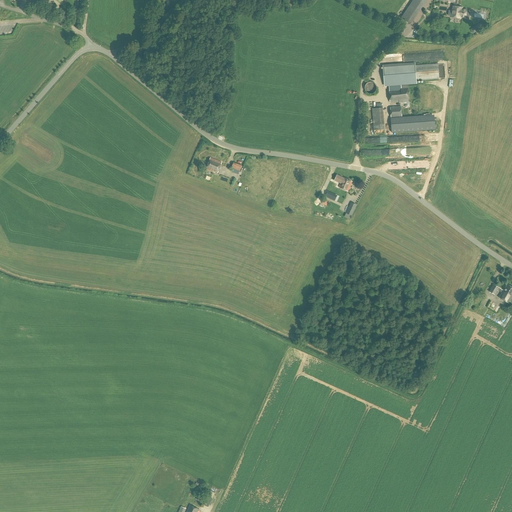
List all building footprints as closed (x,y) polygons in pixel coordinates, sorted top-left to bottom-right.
[(462,9),(462,8),(456,7),(453,7),(453,11),(451,11),(449,11),(448,16),(451,16),(451,17),(461,18),(461,17),(466,18),(467,10),(462,9)] [(410,25),(417,15),(407,9),(401,18),(410,25)] [(416,83),(416,80),(439,78),(438,64),(415,66),(415,64),(383,67),(385,86),(389,85),(393,85),(394,85),(395,88),(401,88),(401,85),(416,83)] [(370,94),(371,94),(372,94),(373,93),(374,93),(375,92),(375,91),(376,90),(376,89),(376,88),(376,87),(376,86),(375,85),(375,84),(374,83),(373,83),(372,82),(371,82),(370,82),(369,82),(368,83),(367,83),(367,84),(366,84),(365,85),(365,86),(365,87),(365,88),(365,89),(365,90),(365,91),(366,92),(367,93),(368,94),(369,94),(370,94)] [(393,89),(393,85),(389,85),(390,103),(399,102),(399,103),(409,102),(408,86),(401,86),(401,88),(393,89)] [(382,108),(381,103),(376,104),(376,108),(372,109),(374,130),(385,129),(383,108),(382,108)] [(391,118),(402,117),(401,106),(390,107),(391,118)] [(217,174),(222,162),(210,158),(206,169),(217,174)] [(345,179),(337,175),(334,181),(341,184),(339,187),(348,192),(352,182),(345,178),(345,179)] [(328,191),(325,197),(332,200),(335,195),(328,191)] [(352,216),(357,205),(351,202),(346,213),(352,216)] [(511,286),(508,284),(504,291),(494,285),(489,292),(495,295),(498,289),(502,291),(498,297),(509,304),(511,298),(511,286)]
